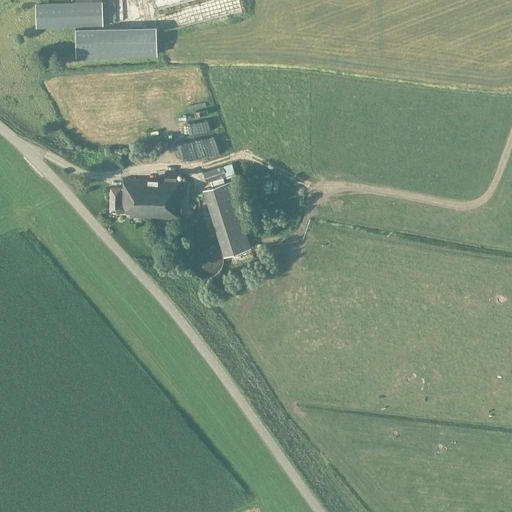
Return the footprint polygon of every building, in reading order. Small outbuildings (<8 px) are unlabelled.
[(147,0),(150,9),(189,0),(147,0)] [(217,0),(214,0),(158,12),(161,25),(221,13),(217,0)] [(234,0),(221,0),(224,13),(237,10),(234,0)] [(35,6),(36,26),(103,24),(102,4),(35,6)] [(75,29),(76,57),(159,55),(158,27),(75,29)] [(215,138),(188,139),(189,160),(216,159),(215,138)] [(235,173),(232,163),(203,172),(206,183),(226,177),(226,176),(235,173)] [(110,188),(109,212),(130,213),(130,216),(179,218),(181,180),(176,180),(176,171),(164,171),(164,179),(129,178),(129,179),(122,179),(121,189),(110,188)] [(202,190),(224,256),(250,247),(229,181),(202,190)] [(299,198),(301,192),(293,190),(291,196),(299,198)] [(189,259),(189,261),(189,262),(189,264),(189,265),(190,266),(190,268),(191,269),(192,270),(193,272),(194,273),(195,274),(196,275),(197,275),(199,276),(200,277),(201,277),(203,277),(204,278),(206,278),(207,278),(209,277),(210,277),(212,277),(213,276),(214,275),(216,275),(217,274),(218,273),(219,272),(220,270),(221,269),(221,268),(222,266),(222,265),(223,264),(223,262),(223,261),(223,259),(223,258),(222,256),(222,255),(221,253),(221,252),(220,251),(219,250),(218,249),(217,248),(216,247),(214,246),(213,245),(212,245),(210,244),(209,244),(207,244),(206,244),(204,244),(203,244),(201,244),(200,245),(199,245),(197,246),(196,247),(195,248),(194,249),(193,250),(192,251),(191,252),(190,253),(190,255),(189,256),(189,258),(189,259)]
